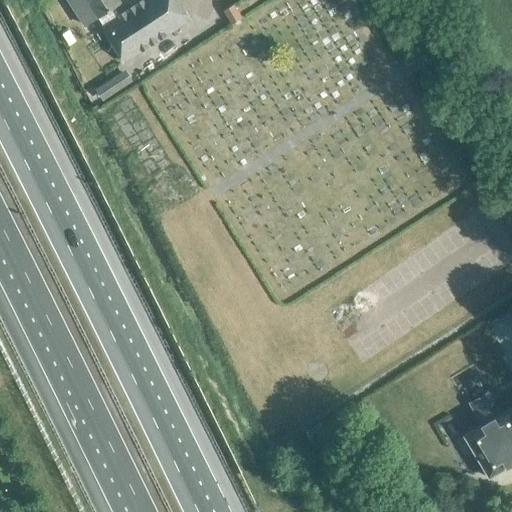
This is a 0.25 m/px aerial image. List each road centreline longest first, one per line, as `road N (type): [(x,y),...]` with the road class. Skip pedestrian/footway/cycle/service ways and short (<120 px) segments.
road 1 (motorway): [(197,511),(0,108)]
road 2 (motorway): [(0,223),(139,511)]
road 3 (unclassified): [(511,169),(402,0)]
